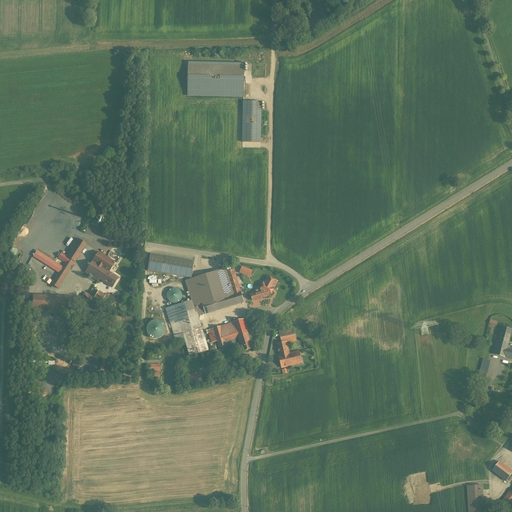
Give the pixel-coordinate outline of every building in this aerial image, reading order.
[(244,64),(189,63),(188,96),(243,97),(244,64)] [(261,102),(243,102),(242,142),(260,143),(261,102)] [(86,244),(77,238),(65,256),(61,253),(58,258),(65,262),(62,267),(36,251),(31,260),(56,276),(51,284),(58,288),(58,287),(60,287),(59,286),(63,280),(64,280),(64,279),(68,272),(69,272),(69,271),(73,265),(74,264),(74,263),(74,262),(86,244)] [(105,269),(109,272),(114,263),(98,252),(92,261),(105,269)] [(194,261),(149,254),(147,271),(191,278),(194,261)] [(99,279),(105,269),(92,261),(88,267),(84,273),(97,281),(99,279)] [(242,273),(253,276),(255,269),(244,266),(242,273)] [(105,269),(99,279),(112,288),(118,278),(109,272),(105,269)] [(234,270),(227,272),(234,294),(221,298),(217,284),(188,293),(190,301),(165,309),(174,336),(182,333),(189,357),(208,351),(198,316),(244,303),(240,292),(234,270)] [(260,292),(255,293),(258,300),(269,296),(270,297),(270,296),(274,288),(277,282),(268,277),(265,283),(264,282),(261,283),(262,287),(262,288),(261,291),(260,291),(259,291),(260,292)] [(84,288),(81,281),(74,284),(77,290),(84,288)] [(105,296),(92,288),(88,294),(101,302),(104,298),(105,296)] [(176,289),(174,289),(171,289),(169,291),(168,293),(167,295),(167,298),(168,300),(170,302),(172,303),(175,303),(177,302),(179,301),(180,299),(181,297),(181,294),(180,292),(178,290),(176,289)] [(73,298),(33,295),(32,308),(65,310),(72,310),(73,298)] [(109,295),(105,296),(104,298),(106,299),(113,303),(115,299),(109,295)] [(148,322),(146,325),(145,328),(146,332),(147,335),(149,337),(152,338),(155,339),(159,338),(161,336),(163,333),(164,330),(164,327),(162,324),(160,321),(157,320),(154,320),(151,321),(148,322)] [(225,342),(238,338),(248,335),(244,320),(227,325),(230,333),(223,334),(225,342)] [(226,345),(225,342),(223,334),(221,326),(207,331),(211,343),(217,341),(220,348),(226,345)] [(507,349),(511,330),(502,327),(499,341),(497,346),(507,349)] [(279,332),(281,343),(282,345),(287,343),(296,341),(294,329),(279,332)] [(253,349),(248,335),(238,338),(242,352),(253,349)] [(511,349),(510,349),(507,349),(497,346),(499,341),(496,340),(492,354),(504,357),(505,357),(511,359),(511,349)] [(290,354),(287,343),(282,345),(281,343),(277,344),(279,353),(286,351),(286,354),(290,354)] [(299,351),(290,354),(286,354),(286,351),(279,353),(282,367),(302,363),(299,351)] [(488,360),(483,359),(479,375),(486,377),(490,361),(488,360)] [(199,371),(188,375),(190,382),(201,378),(199,371)] [(511,473),(511,471),(499,462),(492,471),(506,481),(511,473)] [(483,511),(482,486),(467,487),(468,511),(483,511)] [(509,511),(511,508),(511,490),(499,506),(506,511),(509,511)]
